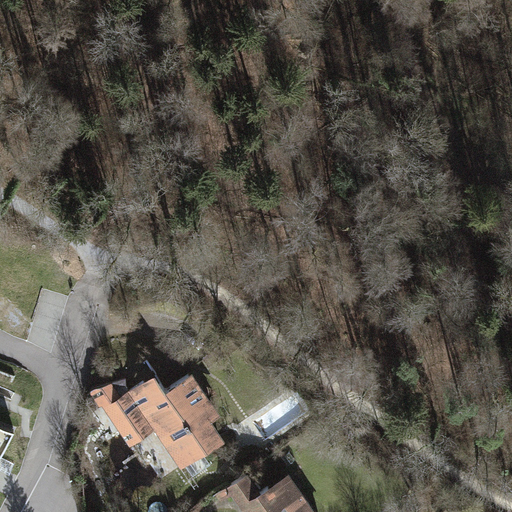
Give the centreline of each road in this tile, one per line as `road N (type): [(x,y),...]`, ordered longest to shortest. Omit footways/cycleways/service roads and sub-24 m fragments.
road 1 (track): [(511,505),(184,277),(156,260),(97,248),(0,191)]
road 2 (residential): [(44,511),(113,254)]
road 3 (track): [(511,192),(443,100),(418,0)]
